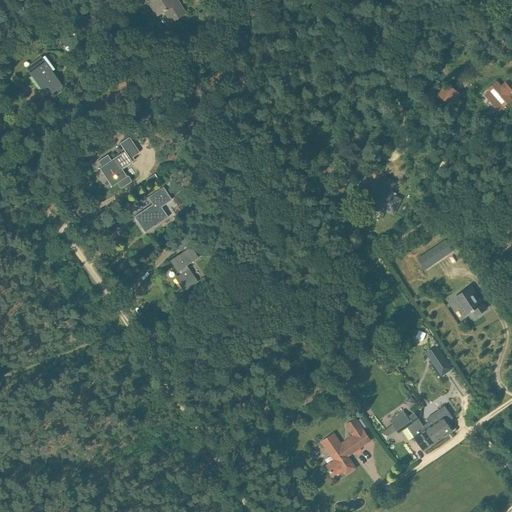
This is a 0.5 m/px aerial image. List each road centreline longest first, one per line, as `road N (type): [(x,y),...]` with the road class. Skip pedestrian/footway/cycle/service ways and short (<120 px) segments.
road 1 (track): [(251,511),(126,325)]
road 2 (track): [(126,325),(37,192)]
road 3 (unknown): [(410,0),(380,45),(388,129)]
